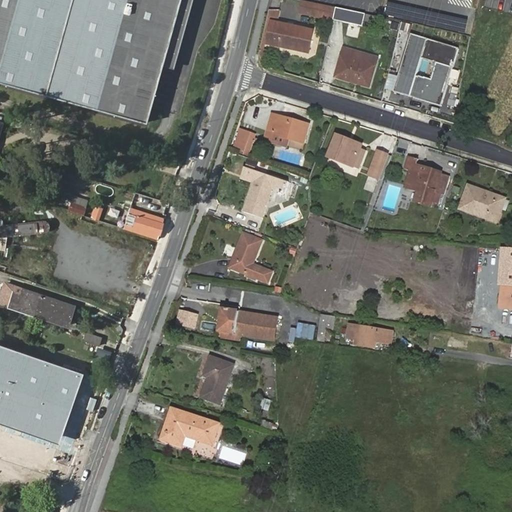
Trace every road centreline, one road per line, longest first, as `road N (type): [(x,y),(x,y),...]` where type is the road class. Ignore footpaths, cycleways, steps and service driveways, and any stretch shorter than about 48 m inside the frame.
road 1 (tertiary): [(77,511),(230,72)]
road 2 (residential): [(511,158),(230,72)]
